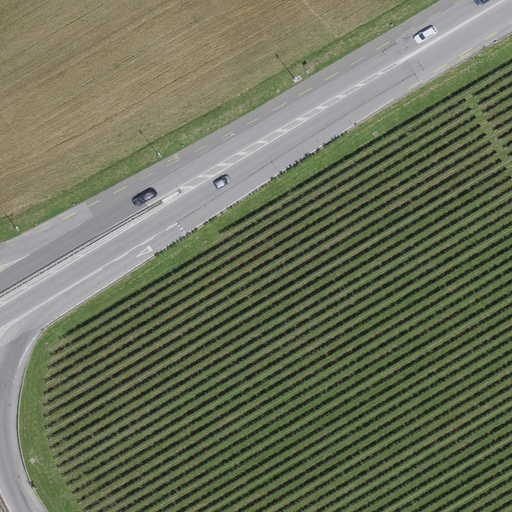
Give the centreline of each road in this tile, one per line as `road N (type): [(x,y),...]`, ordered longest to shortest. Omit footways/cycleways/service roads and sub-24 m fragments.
road 1 (primary): [(100,268),(423,52)]
road 2 (primary): [(423,52),(89,235)]
road 3 (residential): [(0,368),(14,344),(100,268)]
